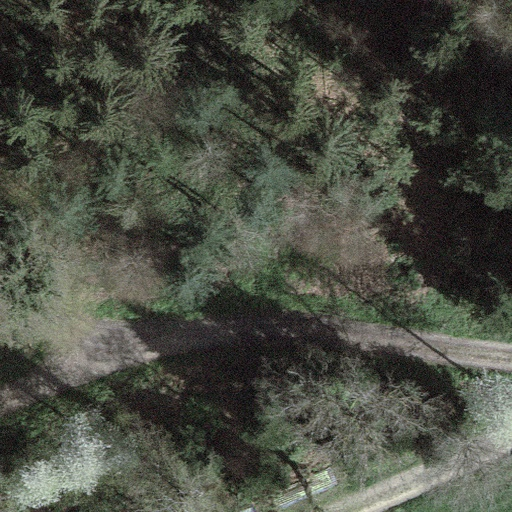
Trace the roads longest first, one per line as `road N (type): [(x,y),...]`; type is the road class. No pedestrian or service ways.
road 1 (track): [(0,395),(131,344),(202,331),(320,330),(511,353)]
road 2 (track): [(354,511),(511,437)]
